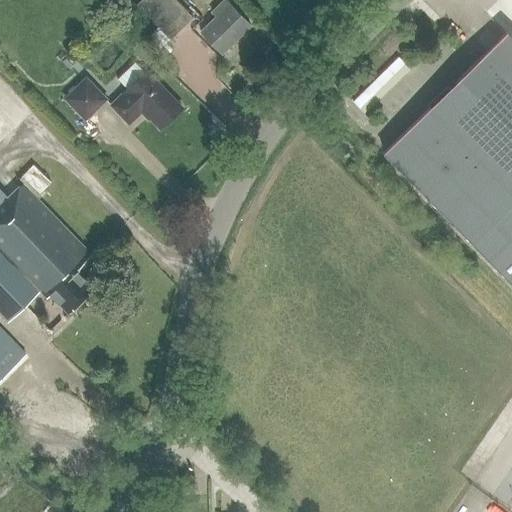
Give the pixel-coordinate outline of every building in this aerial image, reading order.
[(191,16),(176,0),(138,0),(135,3),(168,38),(191,16)] [(221,53),(250,25),(225,0),(224,0),(211,13),(216,17),(200,32),(221,53)] [(511,38),(506,33),(383,153),(511,284),(511,38)] [(122,93),(123,94),(110,106),(128,124),(143,109),(161,128),(181,108),(145,71),(122,93)] [(62,98),(84,120),(107,98),(84,76),(62,98)] [(68,313),(93,289),(82,279),(75,271),(89,256),(21,186),(0,206),(0,314),(8,322),(40,291),(46,299),(50,295),(68,313)] [(0,379),(26,355),(0,328),(0,379)]
